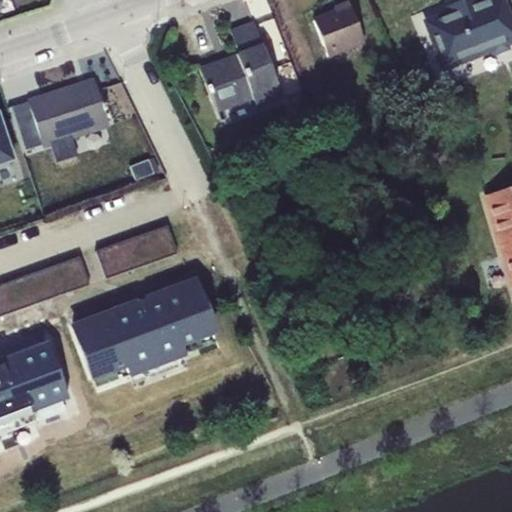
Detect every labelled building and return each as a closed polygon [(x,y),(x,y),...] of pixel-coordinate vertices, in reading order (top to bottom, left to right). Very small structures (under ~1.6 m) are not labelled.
[(450,13),(427,22),(427,24),(445,71),(511,45),(511,28),(501,0),(484,0),(476,3),(474,0),(470,0),(448,9),(450,13)] [(335,12),(313,21),(328,59),(364,45),(347,2),(333,7),(335,12)] [(236,55),(199,69),(208,94),(210,93),(216,107),(251,94),(253,100),(256,109),(269,104),(282,99),(253,22),(227,32),(236,55)] [(79,87),(28,103),(41,144),(107,123),(96,89),(94,82),(79,87)] [(251,94),(216,107),(217,113),(253,100),(251,94)] [(41,144),(28,103),(11,109),(24,151),(41,145),(43,151),(52,148),(72,142),(110,130),(107,123),(41,144)] [(0,166),(13,162),(0,122),(0,166)] [(72,142),(52,148),(58,163),(77,157),(72,142)] [(148,160),(129,167),(134,181),(153,174),(148,160)] [(511,188),(487,196),(511,280),(511,188)] [(435,225),(413,233),(421,252),(442,244),(435,225)] [(95,252),(105,280),(176,255),(166,227),(95,252)] [(0,285),(0,316),(90,285),(80,257),(0,285)] [(194,282),(72,328),(91,379),(126,366),(129,375),(182,356),(178,346),(213,333),(194,282)] [(46,343),(0,360),(0,435),(36,422),(32,413),(67,400),(46,343)]
